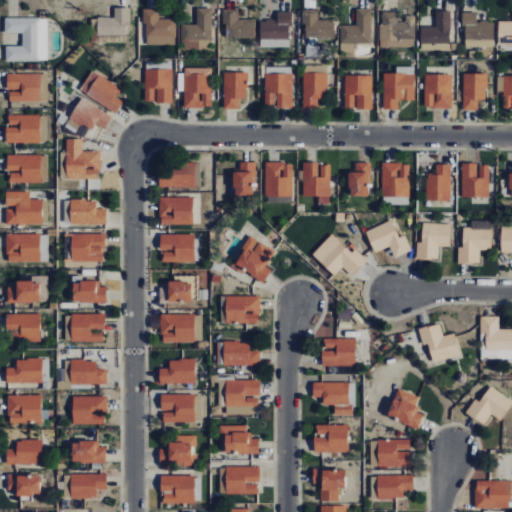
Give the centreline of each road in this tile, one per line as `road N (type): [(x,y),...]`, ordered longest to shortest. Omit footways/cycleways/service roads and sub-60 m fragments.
road 1 (residential): [(147,134),(130,161),(132,511)]
road 2 (residential): [(511,136),(147,134)]
road 3 (residential): [(287,511),(287,373),(300,302)]
road 4 (residential): [(511,291),(389,294)]
